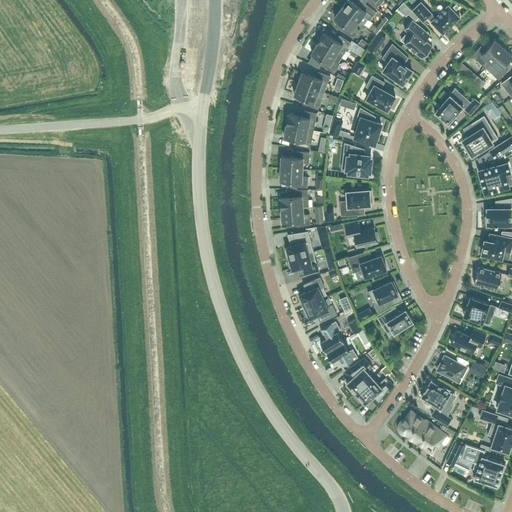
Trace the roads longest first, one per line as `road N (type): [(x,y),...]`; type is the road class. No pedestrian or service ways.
road 1 (residential): [(364,439),(325,394),(288,330),(256,213),(267,96),(315,0)]
road 2 (unclassified): [(344,511),(271,413),(217,301),(197,174),(201,105)]
road 3 (unclassified): [(438,320),(467,207),(452,158),(406,113)]
road 4 (unclassified): [(438,320),(394,229),(390,168),(406,113)]
road 5 (unclassified): [(0,128),(140,119),(201,105)]
road 6 (residential): [(364,439),(438,320)]
road 7 (unclassified): [(406,113),(432,73),(498,9)]
road 8 (residential): [(464,511),(364,439)]
